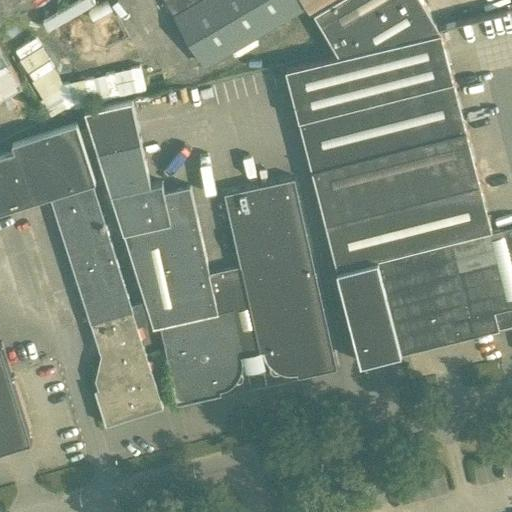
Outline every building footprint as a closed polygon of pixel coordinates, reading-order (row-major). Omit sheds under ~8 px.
[(0,0),(0,11),(18,0),(0,0)] [(238,55),(258,42),(254,35),(305,4),(302,0),(167,0),(205,63),(233,47),(238,55)] [(303,0),(307,5),(311,12),(314,11),(340,54),(287,67),(325,221),(329,235),(337,267),(337,268),(360,361),(474,333),(511,322),(511,223),(492,229),(480,182),(442,29),(440,26),(438,25),(423,0),(303,0)] [(141,63),(62,79),(39,33),(16,45),(49,112),(56,108),(112,97),(103,102),(105,101),(127,90),(145,87),(141,63)] [(0,45),(0,96),(23,83),(0,45)] [(160,324),(177,402),(250,385),(244,354),(261,350),(268,381),(337,366),(294,175),(224,191),(240,262),(209,269),(190,183),(164,188),(162,178),(151,181),(132,97),(85,107),(145,299),(130,303),(91,179),(95,178),(77,119),(12,139),(14,147),(0,151),(0,209),(51,193),(54,203),(94,328),(101,353),(96,377),(99,388),(97,388),(95,388),(106,423),(163,405),(136,323),(151,319),(153,326),(160,324)] [(0,341),(0,448),(32,438),(12,374),(1,341),(0,341)]
